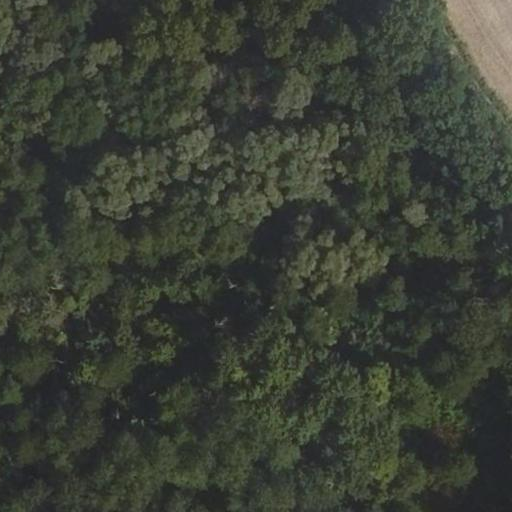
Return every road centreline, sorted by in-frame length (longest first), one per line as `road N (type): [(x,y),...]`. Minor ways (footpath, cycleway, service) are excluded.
road 1 (track): [(0,301),(511,257)]
road 2 (track): [(511,140),(425,0)]
